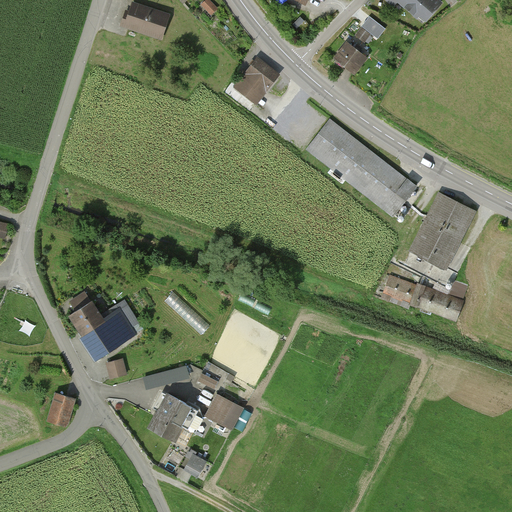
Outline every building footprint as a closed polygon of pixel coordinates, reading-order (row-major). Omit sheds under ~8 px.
[(212,0),(206,0),(202,4),(212,15),(220,9),(212,0)] [(445,6),(437,0),(383,0),(397,11),(401,6),(426,28),(445,6)] [(171,16),(134,4),(125,32),(162,43),(171,16)] [(297,28),(304,34),(310,27),(303,21),(297,28)] [(356,35),(369,44),(375,35),(362,26),(356,35)] [(347,42),(334,61),(357,77),(370,59),(347,42)] [(281,78),(260,59),(234,89),(255,107),(281,78)] [(418,188),(331,121),(307,152),(393,219),(418,188)] [(478,212),(440,194),(412,252),(449,270),(478,212)] [(0,238),(6,240),(9,226),(0,223),(0,238)] [(414,284),(389,276),(382,297),(408,305),(414,284)] [(411,308),(457,324),(465,302),(419,286),(411,308)] [(166,299),(204,334),(213,324),(175,290),(166,299)] [(95,303),(71,318),(100,364),(140,339),(134,330),(141,325),(130,308),(107,322),(95,303)] [(3,330),(1,339),(11,341),(12,332),(3,330)] [(128,374),(123,358),(106,363),(110,379),(128,374)] [(187,365),(143,377),(146,390),(190,378),(187,365)] [(219,381),(202,373),(199,381),(215,389),(219,381)] [(70,429),(78,400),(56,393),(47,422),(70,429)] [(203,416),(168,396),(150,428),(176,443),(186,426),(195,431),(203,416)] [(207,418),(224,427),(236,405),(220,396),(207,418)] [(200,477),(209,461),(194,453),(185,469),(200,477)]
